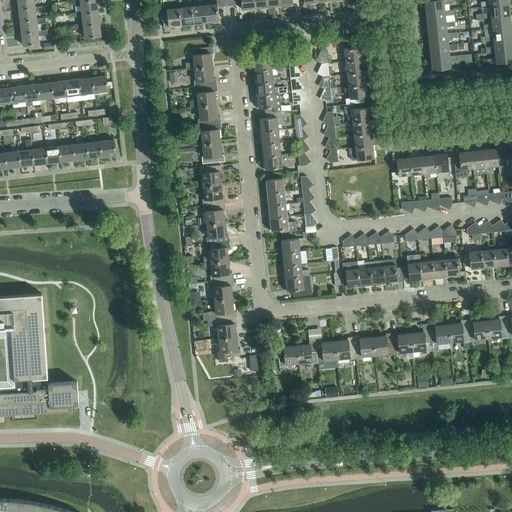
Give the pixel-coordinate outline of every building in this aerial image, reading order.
[(35,7),(34,0),(17,0),(19,9),(35,7)] [(98,11),(96,0),(92,0),(81,2),(80,0),(75,0),(72,0),(73,5),(81,4),(82,11),(82,13),(98,11)] [(218,7),(224,6),(222,0),(216,0),(217,4),(204,5),(206,22),(219,21),(218,7)] [(255,8),(254,0),(235,0),(236,5),(242,4),(242,9),(255,8)] [(429,0),(425,0),(426,12),(444,10),(444,4),(453,3),(452,0),(429,0)] [(510,15),(509,4),(490,5),(490,6),(491,12),(482,13),(483,18),(491,17),(510,15)] [(206,22),(204,5),(192,6),(194,23),(206,22)] [(37,19),(36,12),(45,11),(44,6),(35,7),(19,9),(20,21),(37,19)] [(194,23),(192,6),(179,8),(181,25),(194,23)] [(181,25),(179,8),(167,9),(167,13),(163,12),(163,20),(164,20),(164,28),(170,28),(170,26),(181,25)] [(453,9),(444,10),(426,12),(427,24),(446,22),(446,21),(445,15),(454,14),(453,9)] [(100,23),(98,11),(82,13),(82,11),(74,12),(74,17),(82,16),(83,23),(83,25),(100,23)] [(511,26),(510,15),(491,17),(492,23),(483,24),(484,30),(493,29),(493,28),(511,26)] [(38,31),(37,24),(46,23),(46,18),(37,19),(20,21),(22,33),(38,31)] [(455,21),(446,21),(446,22),(427,24),(428,35),(447,33),(446,27),(455,26),(455,21)] [(101,36),(100,23),(83,25),(83,23),(75,24),(76,29),(84,28),(85,38),(101,36)] [(511,37),(511,35),(511,26),(493,28),(493,29),(493,35),(484,36),(485,41),(494,40),(511,37)] [(40,43),(39,36),(48,35),(47,30),(38,31),(22,33),(23,45),(40,43)] [(447,38),(456,37),(460,37),(460,32),(447,33),(428,35),(430,47),(448,45),(448,44),(447,38)] [(511,49),(511,37),(494,40),(495,46),(486,47),(486,52),(495,52),(495,51),(511,49)] [(449,50),(458,49),(457,44),(448,44),(448,45),(430,47),(431,58),(449,56),(449,50)] [(194,68),(212,66),(211,53),(213,53),(213,46),(191,49),(191,55),(193,55),(194,62),(185,63),(185,69),(194,68)] [(344,48),(346,61),(363,59),(361,46),(344,48)] [(511,61),(511,49),(495,51),(495,52),(496,58),(487,59),(487,64),(511,61)] [(316,60),(322,63),(328,63),(326,50),(320,50),(316,60)] [(288,54),(289,66),(296,66),(301,62),(294,53),(288,54)] [(253,57),(255,70),(272,68),(270,55),(253,57)] [(458,55),(449,56),(431,58),(432,70),(451,68),(450,61),(459,60),(458,55)] [(364,71),(363,59),(346,61),(347,73),(364,71)] [(329,75),(328,63),(322,63),(317,73),(323,76),(329,75)] [(214,79),(212,66),(194,68),(196,80),(194,81),(195,87),(217,85),(216,78),(214,79)] [(302,75),(296,66),(289,66),(291,79),(297,78),(302,75)] [(280,74),(272,75),(272,68),(255,70),(256,82),(273,81),(280,80),(280,74)] [(366,84),(364,71),(347,73),(349,86),(366,84)] [(106,75),(92,77),(94,92),(94,96),(99,96),(98,92),(108,91),(106,75)] [(330,88),(329,75),(323,76),(318,86),(324,88),(330,88)] [(94,92),(92,77),(79,78),(80,94),(94,92)] [(80,94),(79,78),(65,80),(67,96),(80,94)] [(303,87),(297,78),(291,79),(292,92),(298,91),(303,87)] [(67,96),(65,80),(51,82),(53,97),(67,96)] [(274,93),(279,93),(286,92),(286,86),(274,87),(273,81),(256,82),(257,95),(274,93)] [(53,97),(51,82),(38,83),(40,99),(53,97)] [(40,99),(38,83),(24,85),(26,101),(27,106),(33,105),(32,100),(40,99)] [(367,97),(366,84),(349,86),(350,98),(367,97)] [(26,101),(24,85),(11,87),(13,102),(26,101)] [(217,91),(217,85),(195,87),(195,93),(197,93),(198,100),(189,101),(190,107),(198,106),(216,104),(215,91),(217,91)] [(13,102),(11,87),(0,88),(0,108),(5,107),(5,103),(13,102)] [(332,100),(330,88),(324,88),(320,98),(326,101),(332,100)] [(305,100),(298,91),(292,92),(293,104),(299,103),(305,100)] [(280,111),(279,93),(274,93),(257,95),(259,108),(264,107),(265,112),(280,111)] [(218,117),(216,104),(198,106),(200,118),(198,119),(199,125),(221,123),(220,116),(218,117)] [(368,107),(367,107),(354,108),(354,105),(344,106),(344,110),(345,112),(347,114),(349,115),(352,114),(353,122),(370,120),(368,107)] [(265,112),(265,118),(260,118),(261,131),(278,130),(283,129),(282,122),(283,122),(281,111),(280,111),(265,112)] [(322,122),(328,124),(334,124),(333,111),(327,111),(322,122)] [(294,115),(296,128),(302,127),(307,123),(300,114),(294,115)] [(371,132),(370,120),(353,122),(354,134),(371,132)] [(221,129),(221,123),(199,125),(199,131),(201,131),(202,144),(220,142),(219,129),(221,129)] [(336,136),(334,124),(328,124),(323,134),(329,137),(336,136)] [(308,136),(302,127),(296,128),(297,141),(303,140),(308,136)] [(279,142),(278,130),(261,131),(262,144),(279,142)] [(373,145),(371,132),(354,134),(356,147),(373,145)] [(337,149),(336,136),(329,137),(325,147),(331,149),(337,149)] [(32,149),(31,139),(25,140),(26,150),(19,151),(21,166),(34,165),(32,149)] [(114,139),(100,141),(102,156),(116,155),(114,139)] [(310,148),(303,140),(297,141),(298,153),(304,153),(310,148)] [(102,156),(100,141),(87,142),(88,158),(102,156)] [(88,158),(87,142),(73,144),(75,160),(88,158)] [(222,155),(220,142),(202,144),(204,156),(202,157),(202,163),(225,161),(224,154),(222,155)] [(281,155),(279,142),(262,144),(264,157),(281,155)] [(75,160),(73,144),(59,146),(61,161),(75,160)] [(374,158),(373,145),(356,147),(349,148),(350,154),(351,154),(352,160),(374,158)] [(61,161),(59,146),(46,147),(48,163),(61,161)] [(48,163),(46,147),(32,149),(34,165),(48,163)] [(509,147),(497,148),(498,165),(499,173),(505,173),(505,164),(511,164),(509,147)] [(498,165),(497,148),(484,149),(486,166),(498,165)] [(338,161),(337,149),(331,149),(326,159),(332,162),(338,161)] [(486,166),(484,149),(472,151),(473,168),(486,166)] [(21,166),(19,151),(5,152),(7,168),(21,166)] [(473,168),(472,151),(459,152),(459,156),(453,157),(456,177),(468,176),(467,168),(473,168)] [(311,161),(304,153),(298,153),(300,166),(306,165),(311,161)] [(447,153),(434,155),(436,172),(449,170),(447,153)] [(282,168),(281,155),(264,157),(265,169),(282,168)] [(436,172),(434,155),(422,156),(423,173),(436,172)] [(423,173),(422,156),(409,157),(411,174),(423,173)] [(411,174),(409,157),(396,159),(398,176),(411,174)] [(201,173),(202,180),(196,181),(197,187),(203,186),(221,184),(219,171),(222,171),(221,165),(199,167),(200,173),(201,173)] [(301,177),(302,189),(308,189),(313,185),(307,176),(301,177)] [(266,180),(267,193),(284,191),(283,178),(266,180)] [(222,197),(221,184),(203,186),(204,199),(202,199),(203,205),(225,203),(224,197),(222,197)] [(315,197),(308,189),(302,189),(303,197),(303,202),(309,201),(315,197)] [(511,190),(501,192),(502,198),(511,203),(511,202),(511,190)] [(286,203),(284,191),(267,193),(269,205),(286,203)] [(502,198),(501,192),(500,192),(493,192),(489,193),(489,199),(499,204),(502,198)] [(489,199),(489,193),(476,194),(477,200),(487,205),(489,199)] [(477,200),(476,194),(469,195),(463,196),(464,202),(474,206),(477,200)] [(451,197),(439,198),(440,204),(449,209),(452,203),(451,197)] [(440,204),(439,198),(426,199),(427,205),(437,210),(440,204)] [(427,205),(426,199),(418,200),(414,201),(414,207),(424,211),(427,205)] [(316,210),(309,201),(303,202),(305,214),(311,214),(316,210)] [(414,207),(414,201),(401,202),(402,208),(412,213),(414,207)] [(226,209),(225,203),(203,205),(203,211),(205,211),(207,224),(225,222),(223,209),(226,209)] [(287,216),(286,203),(269,205),(270,218),(287,216)] [(317,222),(311,214),(305,214),(306,227),(312,226),(317,222)] [(296,221),(288,222),(287,216),(270,218),(271,230),(280,229),(281,232),(297,231),(296,221)] [(505,230),(505,224),(501,219),(492,225),(493,232),(505,230)] [(493,232),(492,225),(488,220),(479,227),(480,233),(493,232)] [(480,233),(479,227),(476,221),(467,228),(467,234),(480,233)] [(226,235),(225,222),(207,224),(208,237),(206,237),(207,243),(229,241),(228,235),(226,235)] [(451,224),(442,230),(443,237),(456,235),(455,229),(451,224)] [(443,237),(442,230),(439,225),(430,232),(430,238),(431,238),(435,237),(443,237)] [(430,238),(430,232),(426,226),(417,233),(418,239),(430,238)] [(418,239),(417,233),(414,228),(405,234),(405,240),(418,239)] [(389,230),(380,237),(381,243),(394,242),(393,235),(389,230)] [(381,243),(380,237),(377,231),(368,238),(368,244),(381,243)] [(368,244),(368,238),(364,233),(355,239),(356,245),(368,244)] [(356,245),(355,239),(351,234),(342,241),(343,247),(356,245)] [(281,240),(283,253),(300,251),(298,238),(281,240)] [(509,264),(507,247),(506,240),(500,241),(501,248),(494,249),(496,266),(509,264)] [(230,247),(229,241),(207,243),(207,249),(209,249),(210,256),(203,256),(203,263),(229,260),(227,247),(230,247)] [(494,249),(494,244),(488,245),(489,249),(482,250),(484,267),(496,266),(494,249)] [(484,267),(482,250),(469,251),(471,268),(484,267)] [(301,263),(300,251),(283,253),(284,265),(301,263)] [(409,280),(422,278),(420,261),(420,254),(407,255),(407,263),(409,280)] [(458,257),(445,259),(447,276),(460,274),(458,257)] [(396,267),(396,264),(396,260),(394,259),(383,260),(385,282),(398,281),(398,280),(396,267)] [(447,276),(445,259),(433,260),(435,277),(447,276)] [(230,273),(229,260),(203,263),(204,269),(211,269),(212,275),(210,275),(211,281),(233,279),(232,272),(230,273)] [(385,282),(383,260),(370,261),(372,284),(385,282)] [(435,277),(433,260),(420,261),(422,278),(435,277)] [(372,284),(370,261),(364,262),(364,267),(358,268),(360,285),(372,284)] [(360,285),(358,268),(356,268),(356,262),(352,263),(352,269),(345,269),(347,286),(360,285)] [(309,269),(302,270),(301,263),(284,265),(285,277),(302,276),(309,275),(309,269)] [(311,293),(309,275),(302,276),(285,277),(287,290),(294,290),(294,295),(293,295),(293,296),(312,294),(312,293),(311,293)] [(233,285),(233,279),(211,281),(212,288),(213,287),(214,300),(232,298),(231,285),(233,285)] [(78,391),(77,381),(47,383),(46,377),(48,377),(42,293),(0,295),(0,414),(7,414),(7,413),(74,409),(74,408),(72,408),(72,404),(78,403),(78,398),(78,395),(78,391)] [(215,319),(237,317),(236,310),(234,311),(232,298),(214,300),(216,311),(203,312),(203,320),(215,319)] [(508,337),(505,315),(499,316),(499,318),(486,320),(488,338),(501,336),(501,338),(508,337)] [(237,323),(237,317),(215,319),(215,325),(217,325),(218,338),(236,336),(235,323),(237,323)] [(470,341),(467,319),(461,320),(461,322),(448,324),(450,342),(463,340),(463,342),(470,341)] [(488,338),(486,320),(474,321),(474,319),(467,319),(470,341),(476,341),(476,339),(488,338)] [(432,351),(429,323),(423,324),(424,331),(412,332),(413,351),(425,349),(425,351),(432,351)] [(450,342),(448,324),(436,325),(435,323),(429,323),(432,351),(438,350),(438,345),(438,343),(450,342)] [(413,351),(412,332),(398,334),(398,331),(392,332),(394,354),(401,354),(400,352),(413,351)] [(394,354),(392,332),(385,333),(386,335),(373,336),(375,355),(388,353),(388,355),(394,354)] [(375,355),(373,336),(360,338),(360,335),(354,336),(356,358),(363,358),(362,356),(375,355)] [(238,349),(236,336),(218,338),(220,351),(218,351),(218,357),(219,362),(228,361),(228,356),(241,355),(240,348),(238,349)] [(356,358),(354,336),(347,337),(348,339),(335,340),(337,358),(350,357),(350,359),(356,358)] [(337,358),(335,340),(322,342),(322,339),(316,340),(318,362),(324,362),(324,360),(337,358)] [(318,362),(316,340),(309,341),(309,343),(297,344),(299,362),(312,361),(312,363),(318,362)] [(299,362),(297,344),(284,346),(284,343),(277,344),(279,359),(280,366),(286,365),(286,364),(299,362)] [(277,344),(270,345),(272,360),(279,359),(277,344)] [(249,355),(250,369),(258,369),(257,354),(249,355)] [(489,379),(490,371),(482,370),(481,378),(489,379)] [(416,378),(417,387),(426,386),(425,377),(416,378)] [(339,395),(338,387),(325,388),(326,396),(339,395)] [(0,511),(73,511),(71,511),(64,509),(56,507),(48,505),(40,503),(32,502),(24,501),(16,500),(8,499),(0,499),(0,498),(0,511)]
